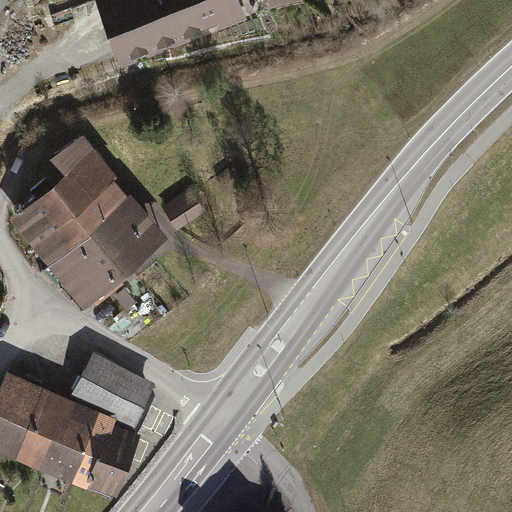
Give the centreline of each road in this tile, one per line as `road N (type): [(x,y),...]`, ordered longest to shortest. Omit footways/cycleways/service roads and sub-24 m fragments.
road 1 (track): [(0,218),(15,173),(50,137),(333,63),(383,43),(450,0)]
road 2 (secondary): [(222,419),(377,210),(511,67)]
road 3 (residential): [(222,419),(92,332),(40,311)]
road 4 (unclassified): [(305,511),(287,479),(222,419)]
road 5 (secondary): [(146,511),(222,419)]
